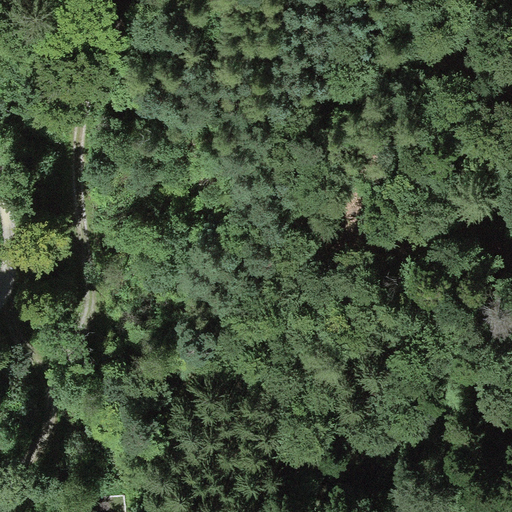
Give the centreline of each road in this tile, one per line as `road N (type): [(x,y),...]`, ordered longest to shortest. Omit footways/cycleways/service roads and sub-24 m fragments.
road 1 (track): [(49,364),(77,352),(87,335),(77,137),(94,68),(126,0)]
road 2 (track): [(0,173),(0,313)]
road 3 (track): [(49,364),(52,425),(24,465),(0,477)]
